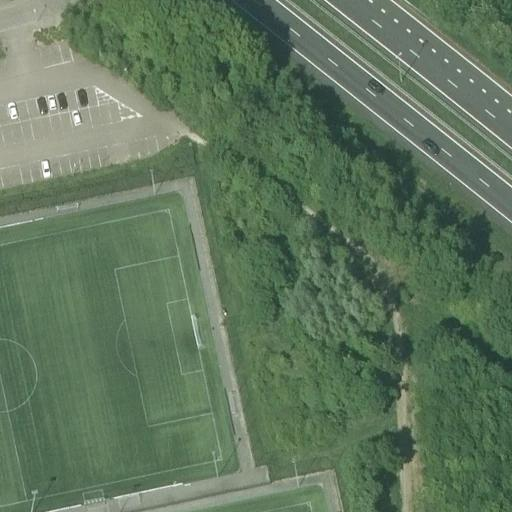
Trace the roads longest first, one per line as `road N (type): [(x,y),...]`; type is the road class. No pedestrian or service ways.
road 1 (track): [(406,511),(400,341),(380,281),(343,234),(46,5)]
road 2 (trunk): [(255,0),(511,205)]
road 3 (trunk): [(511,134),(343,0)]
